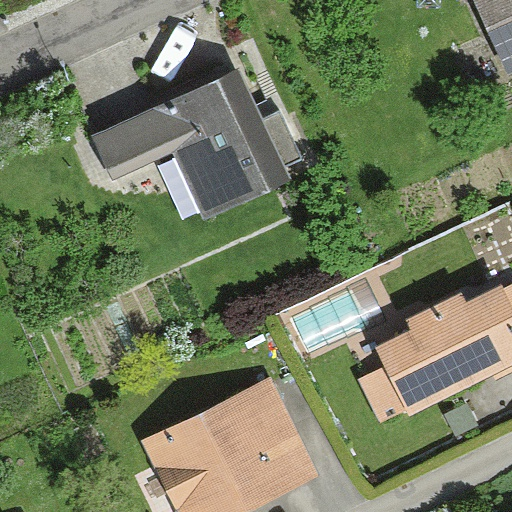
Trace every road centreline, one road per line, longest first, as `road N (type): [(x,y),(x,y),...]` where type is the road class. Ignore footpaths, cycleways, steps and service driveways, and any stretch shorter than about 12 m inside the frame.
road 1 (residential): [(137,0),(0,62)]
road 2 (residential): [(511,447),(379,511)]
